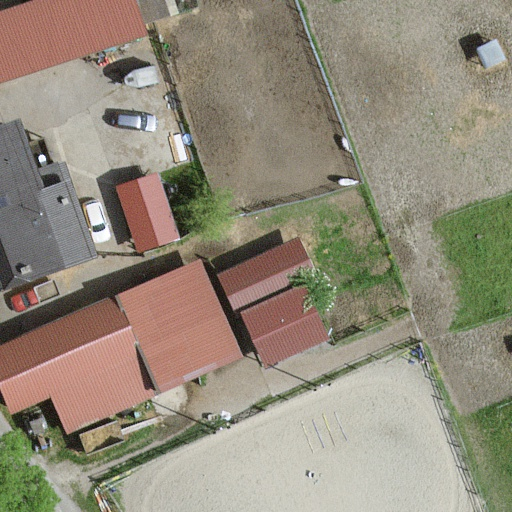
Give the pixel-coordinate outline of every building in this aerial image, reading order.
[(0,81),(142,34),(130,0),(36,0),(0,12),(0,81)] [(40,195),(15,126),(0,131),(0,288),(91,256),(66,185),(40,195)] [(138,246),(181,231),(157,163),(114,178),(138,246)] [(262,359),(337,327),(294,229),(219,261),(262,359)] [(243,356),(201,262),(0,349),(0,385),(13,415),(50,399),(66,434),(243,356)]
